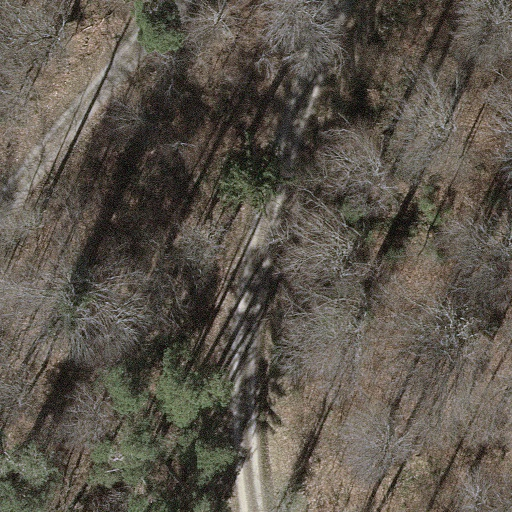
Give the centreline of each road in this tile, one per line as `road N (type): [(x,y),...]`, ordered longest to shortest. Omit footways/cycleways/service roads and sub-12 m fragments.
road 1 (track): [(344,0),(248,313),(246,473),(253,511)]
road 2 (track): [(174,0),(0,216)]
